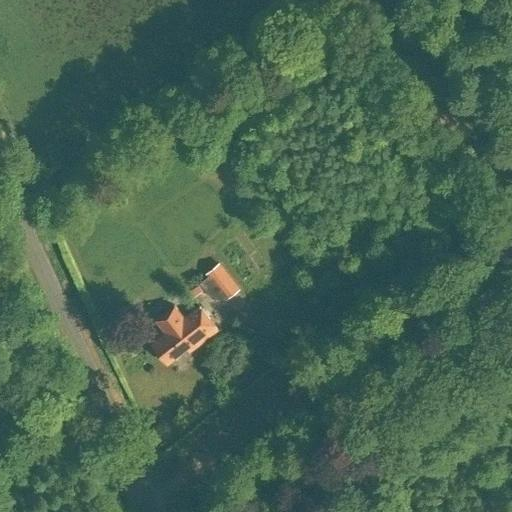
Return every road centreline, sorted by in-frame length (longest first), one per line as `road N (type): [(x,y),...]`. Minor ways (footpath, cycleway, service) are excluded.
road 1 (track): [(150,504),(511,227)]
road 2 (tertiary): [(153,511),(0,171)]
